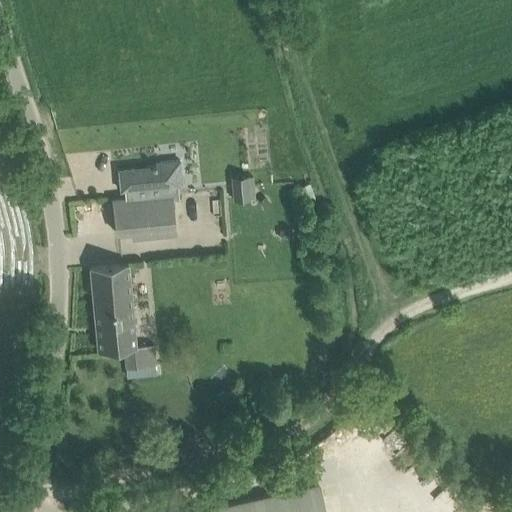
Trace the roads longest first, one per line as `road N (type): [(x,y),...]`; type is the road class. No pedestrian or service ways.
road 1 (unclassified): [(22,511),(60,271),(44,173),(0,25)]
road 2 (track): [(383,312),(341,407),(27,500)]
road 3 (track): [(383,312),(298,0)]
road 4 (track): [(511,272),(383,312)]
